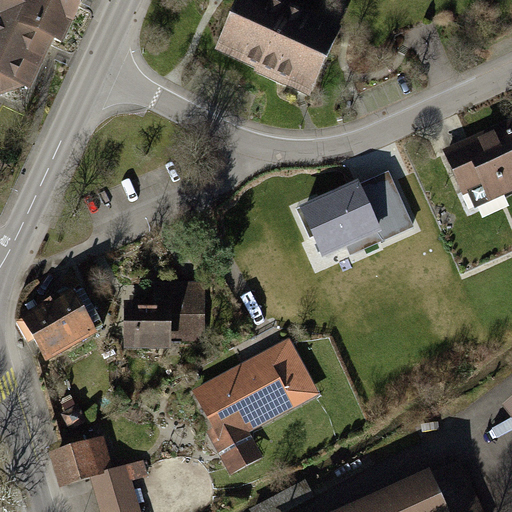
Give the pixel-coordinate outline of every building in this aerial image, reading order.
[(0,0),(0,11),(1,12),(0,14),(0,85),(27,98),(34,85),(47,91),(90,0),(0,0)] [(245,0),(244,3),(222,51),(261,69),(260,73),(311,96),(339,34),(317,23),(264,0),(245,0)] [(238,0),(244,3),(245,0),(264,0),(317,23),(321,13),(293,0),(238,0)] [(494,184),(502,201),(511,196),(511,126),(457,152),(476,193),(494,184)] [(354,179),(289,209),(317,269),(380,238),(387,253),(417,238),(389,176),(359,190),(354,179)] [(124,306),(123,353),(171,354),(172,343),(205,343),(207,283),(155,282),(155,306),(124,306)] [(73,298),(21,329),(45,367),(97,336),(73,298)] [(292,338),(195,391),(215,428),(211,430),(236,474),(266,458),(252,432),(322,394),(292,338)] [(106,445),(61,459),(70,490),(100,481),(109,511),(148,511),(135,467),(114,473),(106,445)] [(476,511),(456,467),(356,511),(476,511)] [(256,511),(284,511),(316,498),(309,483),(254,507),(256,511)]
